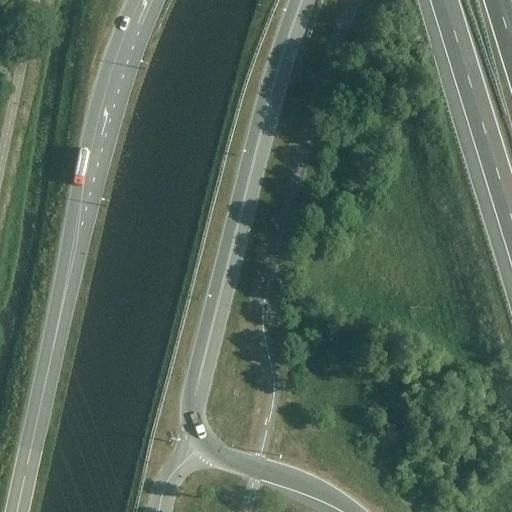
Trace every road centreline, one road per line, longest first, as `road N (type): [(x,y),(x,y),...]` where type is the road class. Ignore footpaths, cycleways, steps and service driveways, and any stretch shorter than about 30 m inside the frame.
road 1 (secondary): [(16,511),(89,172),(145,0)]
road 2 (primary): [(301,0),(193,396),(191,425),(203,446)]
road 3 (motorway): [(443,0),(511,223)]
road 4 (motorway): [(203,446),(353,511)]
